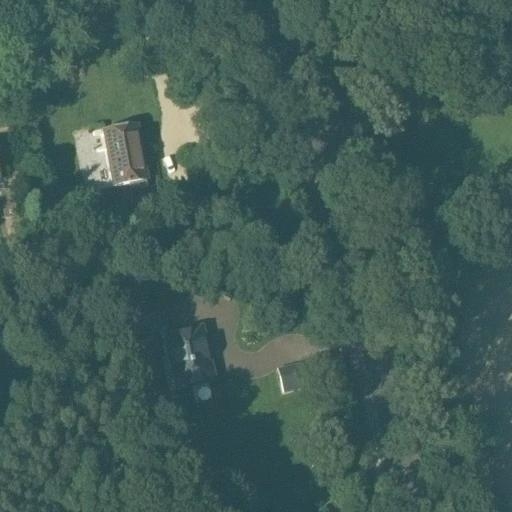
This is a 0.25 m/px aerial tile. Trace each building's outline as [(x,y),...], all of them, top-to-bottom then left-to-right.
[(230,96),(209,107),(220,127),(241,116),(230,96)] [(147,181),(137,128),(105,134),(115,187),(147,181)] [(19,218),(14,191),(0,193),(5,220),(19,218)] [(130,210),(103,214),(106,237),(134,232),(130,210)] [(134,339),(169,331),(161,301),(127,310),(134,339)] [(214,381),(202,330),(167,339),(180,389),(214,381)] [(313,363),(302,366),(307,387),(319,384),(313,363)]
